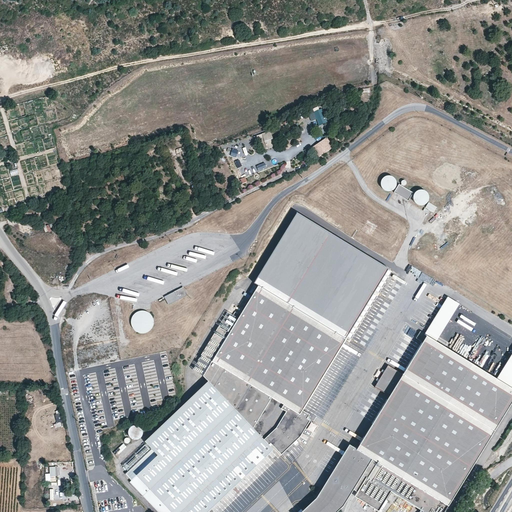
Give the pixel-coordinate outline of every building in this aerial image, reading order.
[(322,106),(313,109),(314,112),(309,113),(310,120),(324,117),(322,106)] [(327,136),(312,147),(319,157),(334,146),(327,136)] [(278,156),(271,158),(274,165),(280,162),(278,156)] [(258,171),(266,169),(264,161),(256,163),(258,171)] [(383,187),(385,189),(387,190),(389,190),(392,190),(394,188),(396,186),(397,184),(397,181),(396,179),(394,177),(392,175),(389,175),(387,175),(385,176),(383,178),(382,180),(381,183),(382,185),(383,187)] [(399,184),(394,191),(408,200),(413,192),(399,184)] [(415,202),(417,204),(419,205),(422,205),(424,204),(427,203),(428,201),(429,199),(429,196),(428,194),(427,191),(424,190),(422,190),(419,190),(417,191),(415,193),(414,195),(414,197),(414,200),(415,202)] [(418,208),(416,212),(418,213),(416,217),(421,219),(426,212),(418,208)] [(256,287),(344,339),(388,269),(295,213),(252,284),(256,287)] [(361,229),(371,235),(377,226),(367,220),(361,229)] [(164,296),(168,304),(187,295),(183,286),(164,296)] [(203,376),(208,381),(268,445),(269,443),(280,455),(299,437),(309,421),(306,419),(308,415),(301,411),(344,339),(256,287),(228,334),(217,328),(196,363),(207,370),(203,376)] [(457,305),(448,300),(425,337),(424,338),(433,343),(457,305)] [(135,332),(139,333),(144,333),(147,332),(150,329),(152,326),(153,322),(152,318),(151,315),(148,312),(145,310),(141,310),(138,310),(134,312),(131,314),(129,318),(129,322),(130,326),(132,330),(135,332)] [(425,337),(418,333),(414,340),(421,344),(401,376),(386,367),(373,388),(387,398),(354,451),(347,446),(328,477),(348,489),(352,482),(355,484),(356,484),(360,486),(353,498),(376,511),(388,493),(419,511),(442,511),(511,400),(511,391),(494,381),(433,343),(424,338),(425,337)] [(511,352),(494,381),(511,391),(511,352)] [(191,371),(203,376),(207,370),(196,363),(191,371)] [(151,448),(125,473),(130,479),(129,481),(158,511),(206,511),(272,449),(268,445),(208,381),(144,441),(151,448)] [(55,414),(47,416),(48,425),(57,424),(55,414)] [(138,437),(141,437),(143,436),(145,434),(146,432),(146,429),(145,427),(143,424),(141,423),(138,423),(135,424),(133,426),(132,428),(132,431),(133,434),(135,436),(138,437)] [(124,440),(114,450),(116,452),(118,451),(119,452),(127,443),(124,440)] [(272,449),(279,456),(280,455),(269,443),(268,445),(272,449)] [(135,453),(128,460),(130,463),(137,456),(135,453)] [(348,489),(328,477),(318,493),(341,507),(355,484),(352,482),(348,489)] [(50,504),(59,504),(59,493),(54,493),(54,488),(50,488),(50,504)] [(336,511),(341,507),(318,493),(314,499),(300,511),(336,511)]
